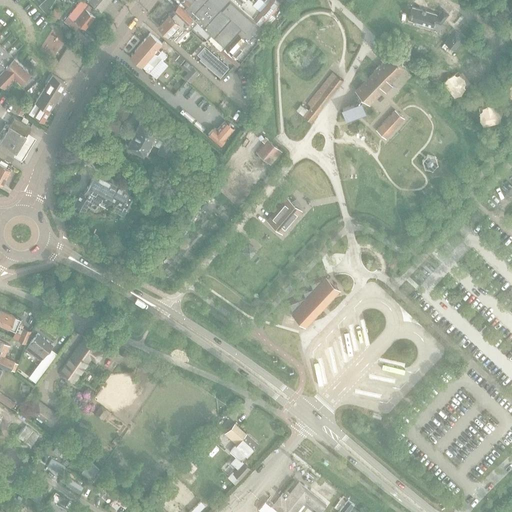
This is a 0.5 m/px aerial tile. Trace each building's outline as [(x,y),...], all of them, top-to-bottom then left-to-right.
[(80,24),(85,28),(95,16),(90,12),(93,8),(83,0),(80,0),(64,21),(75,30),(80,24)] [(90,0),(101,8),(107,0),(90,0)] [(208,0),(176,0),(202,25),(218,9),(208,0)] [(239,6),(233,0),(208,0),(218,9),(202,25),(224,46),(234,56),(243,45),(246,48),(250,43),(247,40),(260,25),(253,18),(239,6)] [(262,23),(271,13),(280,2),(277,0),(263,0),(263,1),(266,3),(253,18),(260,25),(262,23)] [(220,51),(224,46),(202,25),(179,2),(157,25),(170,36),(181,24),(180,22),(188,13),(198,21),(193,27),(197,31),(197,30),(220,51)] [(442,9),(437,16),(435,15),(435,13),(411,6),(408,19),(432,26),(433,21),(440,24),(448,14),(442,9)] [(48,15),(55,20),(61,12),(54,7),(48,15)] [(271,13),(262,23),(266,27),(275,17),(271,13)] [(445,42),(453,49),(463,37),(454,30),(445,42)] [(150,32),(142,41),(161,58),(163,59),(167,54),(161,49),(160,51),(157,48),(162,42),(150,32)] [(161,58),(142,41),(130,55),(148,72),(161,58)] [(14,76),(21,83),(28,72),(0,45),(0,83),(4,87),(14,76)] [(233,57),(234,56),(224,46),(223,48),(233,57)] [(208,49),(200,57),(221,75),(228,67),(208,49)] [(179,54),(175,59),(180,64),(184,59),(179,54)] [(363,98),(369,104),(404,68),(390,54),(355,89),(360,95),(353,103),(353,104),(342,108),(346,120),(364,113),(359,102),(363,98)] [(180,65),(187,72),(192,66),(186,60),(180,65)] [(183,77),(190,82),(199,72),(193,66),(183,77)] [(299,113),(311,121),(343,80),(332,71),(307,103),(310,106),(308,109),(304,106),(299,113)] [(37,104),(50,112),(50,111),(64,88),(63,81),(52,74),(35,101),(36,102),(37,104)] [(43,122),(50,112),(37,104),(36,102),(35,101),(34,102),(36,103),(29,113),(43,122)] [(376,129),(385,138),(404,118),(394,109),(376,129)] [(26,123),(28,119),(20,114),(18,118),(14,116),(9,124),(7,123),(2,131),(4,133),(0,139),(0,142),(15,152),(28,132),(31,126),(26,123)] [(215,142),(231,125),(222,117),(213,127),(210,124),(203,131),(215,142)] [(163,138),(162,141),(159,139),(159,138),(154,135),(157,128),(140,119),(126,145),(143,155),(144,153),(147,154),(152,143),(158,147),(156,151),(165,156),(173,143),(163,138)] [(37,137),(28,132),(15,152),(14,155),(23,160),(37,137)] [(256,152),(268,162),(279,149),(268,139),(256,152)] [(91,156),(99,160),(105,149),(98,145),(91,156)] [(202,161),(208,165),(215,155),(209,151),(202,161)] [(425,153),(425,154),(421,158),(420,160),(421,160),(422,165),(421,165),(423,167),(423,166),(429,168),(429,169),(430,169),(430,168),(434,164),(435,164),(436,163),(435,162),(434,157),(434,156),(433,155),(433,156),(427,154),(427,153),(425,153)] [(0,182),(3,184),(11,170),(0,164),(0,182)] [(110,178),(109,180),(94,172),(83,193),(80,191),(74,203),(84,209),(87,204),(93,207),(96,207),(99,202),(105,205),(107,200),(115,204),(113,209),(123,215),(134,196),(126,192),(128,188),(110,178)] [(267,220),(282,232),(301,210),(286,197),(267,220)] [(308,324),(307,320),(337,288),(333,285),(330,276),(310,283),(312,289),(303,292),(305,298),(289,304),(292,312),(294,310),(300,327),(308,324)] [(25,342),(30,331),(18,325),(20,319),(15,316),(0,309),(0,324),(9,328),(21,333),(18,339),(25,342)] [(25,348),(40,360),(52,344),(37,333),(25,348)] [(11,369),(14,370),(18,363),(14,361),(15,360),(4,355),(9,345),(3,342),(0,340),(0,365),(10,370),(11,369)] [(91,354),(95,357),(99,351),(86,342),(77,355),(74,352),(60,371),(73,380),(91,354)] [(0,400),(10,407),(14,401),(0,391),(0,400)] [(34,398),(27,408),(52,425),(60,415),(58,413),(59,412),(38,397),(37,398),(34,398)] [(246,432),(245,432),(234,422),(224,433),(236,443),(229,450),(236,456),(233,459),(236,463),(235,464),(238,467),(233,472),(232,471),(227,476),(234,483),(249,468),(241,460),(257,442),(246,432)] [(18,435),(31,444),(38,434),(26,424),(18,435)] [(75,449),(62,437),(58,442),(71,454),(75,449)] [(94,465),(81,454),(77,458),(90,469),(94,465)] [(59,472),(44,463),(41,469),(56,478),(59,472)] [(77,484),(64,476),(61,481),(74,489),(77,484)] [(99,489),(111,497),(116,491),(105,482),(99,489)] [(317,511),(318,511),(325,504),(298,482),(283,500),(279,497),(271,506),(277,511),(296,511),(305,502),(317,511)] [(38,495),(24,486),(21,491),(35,500),(38,495)] [(113,499),(124,507),(130,501),(118,492),(113,499)] [(18,495),(10,508),(15,511),(18,506),(20,508),(23,503),(20,502),(23,498),(18,495)] [(65,511),(66,510),(50,500),(46,507),(55,511),(65,511)]
